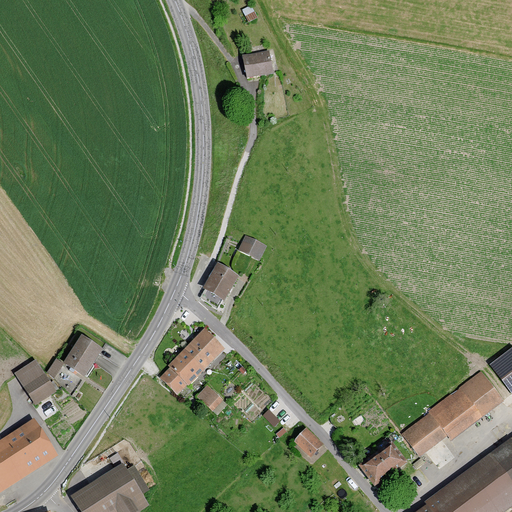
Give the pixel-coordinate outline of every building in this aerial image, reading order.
[(243,11),(249,24),(258,19),(252,7),(243,11)] [(241,60),(247,84),(272,78),(266,53),(241,60)] [(238,255),(261,264),(267,248),(245,239),(238,255)] [(202,293),(223,304),(237,279),(216,268),(202,293)] [(225,353),(203,332),(183,353),(206,374),(225,353)] [(61,368),(84,381),(101,353),(77,340),(61,368)] [(511,396),(511,350),(490,367),(511,396)] [(167,390),(178,399),(186,391),(188,392),(206,374),(183,353),(166,371),(168,372),(159,382),(167,390)] [(13,377),(35,411),(56,397),(35,363),(13,377)] [(401,438),(419,461),(446,440),(449,445),(502,405),(479,374),(428,413),(430,416),(401,438)] [(197,399),(213,415),(224,405),(208,388),(197,399)] [(269,410),(264,416),(275,426),(280,420),(269,410)] [(0,494),(57,459),(33,422),(0,443),(0,494)] [(293,445),(309,460),(321,447),(305,432),(293,445)] [(424,509),(419,511),(507,511),(511,509),(511,439),(421,506),(424,509)] [(359,472),(373,490),(403,467),(388,449),(359,472)] [(118,468),(70,499),(78,511),(142,511),(149,508),(144,500),(150,496),(133,470),(123,476),(118,468)]
